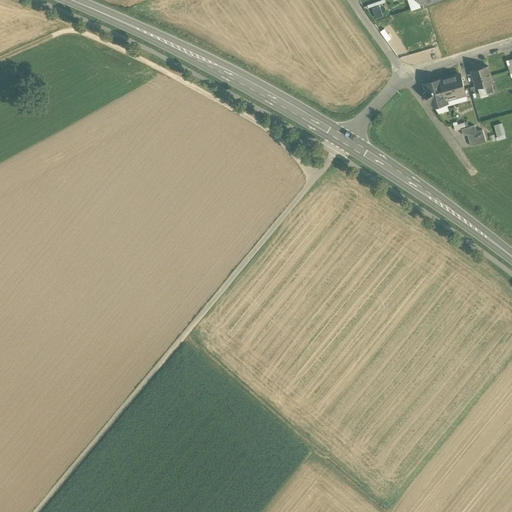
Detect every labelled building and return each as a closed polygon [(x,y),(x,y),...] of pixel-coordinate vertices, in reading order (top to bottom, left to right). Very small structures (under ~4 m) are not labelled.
[(488,67),(472,71),(477,89),(485,86),(492,84),(493,84),(488,67)] [(460,74),(441,80),(442,84),(446,98),(448,97),(455,95),(456,97),(465,94),(460,74)] [(442,84),(434,87),(433,83),(424,85),(427,93),(425,94),(431,103),(433,102),(435,107),(448,103),(447,98),(448,98),(448,97),(446,98),(442,84)] [(492,84),(485,86),(488,94),(495,92),(492,84)] [(464,124),(454,127),(456,132),(462,130),(466,129),(464,124)] [(495,138),(497,141),(506,139),(502,124),(494,126),(497,137),(495,138)] [(466,129),(462,130),(464,137),(468,135),(471,147),(486,143),(482,131),(476,132),(475,126),(466,129)]
